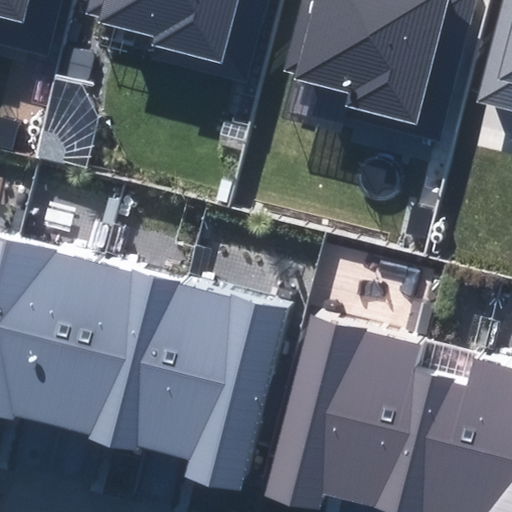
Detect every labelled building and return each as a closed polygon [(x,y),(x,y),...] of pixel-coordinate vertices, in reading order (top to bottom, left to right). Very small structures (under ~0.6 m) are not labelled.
[(0,0),(0,28),(57,42),(67,0),(0,0)] [(154,42),(256,68),(273,0),(96,0),(97,1),(160,16),(154,42)] [(355,102),(447,125),(479,0),(298,0),(289,38),(311,43),(307,59),(363,73),(355,102)] [(511,0),(507,0),(487,84),(511,89),(511,0)] [(0,303),(23,218),(0,211),(0,303)] [(71,404),(115,239),(23,218),(0,303),(0,387),(32,398),(33,394),(71,404)] [(156,425),(196,263),(115,239),(71,404),(110,413),(109,416),(156,427),(156,425)] [(202,453),(256,466),(300,289),(196,263),(156,425),(206,437),(202,453)] [(428,345),(434,322),(326,294),(279,471),(335,486),(338,472),(359,478),(360,474),(391,482),(428,345)] [(511,511),(511,340),(489,335),(483,360),(445,496),(507,511),(511,511)] [(483,360),(428,345),(391,482),(445,496),(483,360)]
